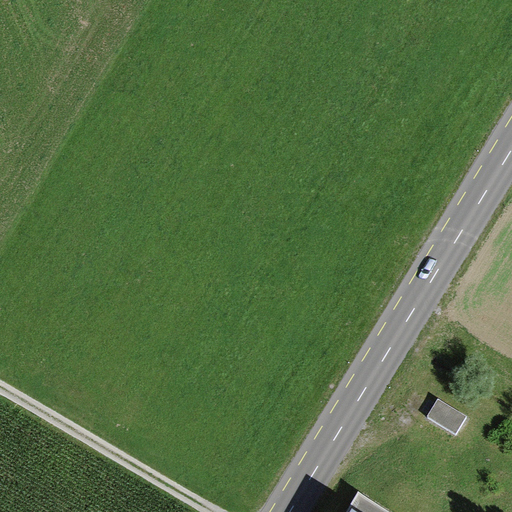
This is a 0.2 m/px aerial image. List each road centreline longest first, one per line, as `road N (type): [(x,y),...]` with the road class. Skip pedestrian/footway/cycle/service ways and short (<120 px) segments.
road 1 (tertiary): [(511,139),(287,511)]
road 2 (track): [(0,387),(210,511)]
